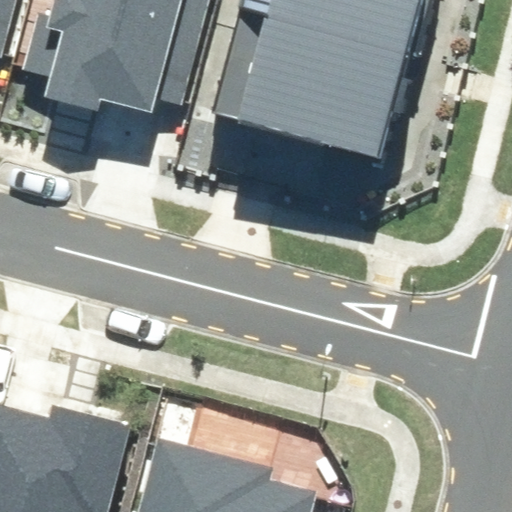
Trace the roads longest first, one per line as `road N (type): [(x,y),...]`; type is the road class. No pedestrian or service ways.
road 1 (residential): [(511,335),(0,212)]
road 2 (residential): [(511,395),(481,511)]
